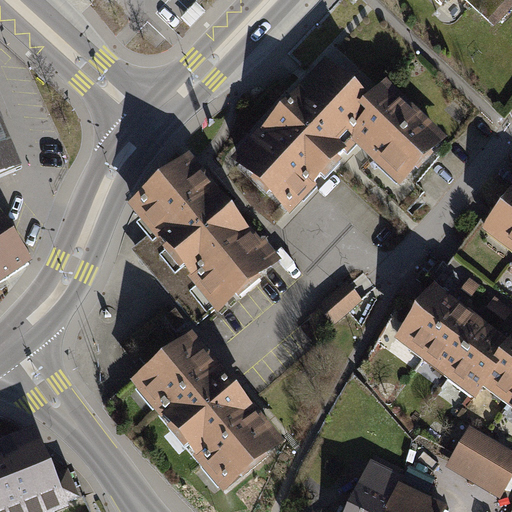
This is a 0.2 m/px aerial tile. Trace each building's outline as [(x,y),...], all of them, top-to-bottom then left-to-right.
[(436,0),(448,11),(458,0),(464,0),(489,23),(511,0),(436,0)] [(199,7),(184,23),(192,31),(207,15),(199,7)] [(402,192),(448,145),(388,88),(374,102),(331,61),(237,158),(293,213),(356,148),(402,192)] [(0,187),(29,175),(0,107),(0,187)] [(274,263),(189,161),(131,209),(217,311),(274,263)] [(511,190),(481,229),(511,254),(511,190)] [(0,285),(31,265),(0,217),(0,285)] [(434,285),(392,341),(472,400),(480,389),(511,413),(511,335),(508,340),(434,285)] [(363,304),(348,286),(318,311),(333,329),(363,304)] [(510,323),(511,316),(511,308),(495,302),(490,315),(510,323)] [(281,444),(193,338),(137,384),(225,490),(281,444)] [(511,481),(511,459),(469,433),(447,469),(500,501),(511,481)] [(0,511),(47,511),(77,500),(67,474),(52,480),(33,435),(0,449),(0,511)] [(406,479),(371,461),(345,511),(444,511),(445,510),(401,489),(406,479)]
